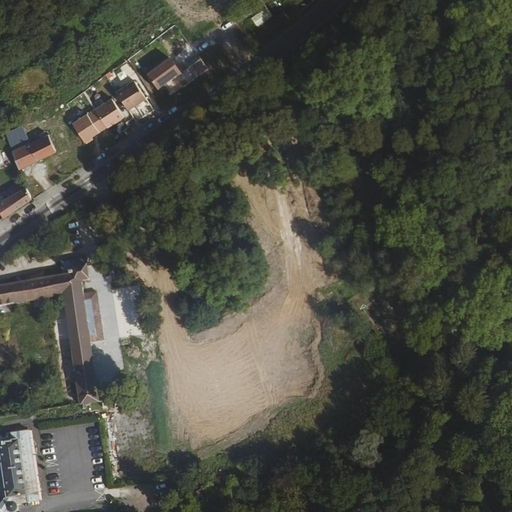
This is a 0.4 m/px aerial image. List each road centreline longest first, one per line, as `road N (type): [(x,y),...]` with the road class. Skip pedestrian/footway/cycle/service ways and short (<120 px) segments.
road 1 (secondary): [(0,242),(171,127),(336,0)]
road 2 (unknown): [(81,187),(110,323),(130,360)]
